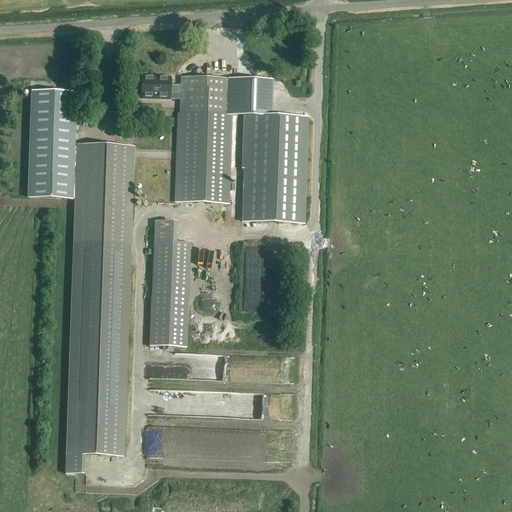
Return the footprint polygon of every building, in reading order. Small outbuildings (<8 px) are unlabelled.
[(141,78),(141,100),(169,101),(169,95),(179,95),(176,204),(227,206),(228,178),(230,117),(247,117),(243,224),(301,226),(305,119),(270,118),(272,82),(231,81),(180,79),(180,86),(170,86),(170,79),(141,78)] [(306,91),(306,83),(294,83),(294,91),(306,91)] [(30,92),(27,199),(76,200),(75,246),(68,457),(121,459),(128,247),(132,149),(78,147),(80,94),(30,92)] [(150,334),(149,348),(185,350),(186,336),(187,299),(189,245),(175,244),(172,244),(153,243),(151,298),(150,334)] [(259,286),(242,286),(243,311),(261,310),(259,286)]
